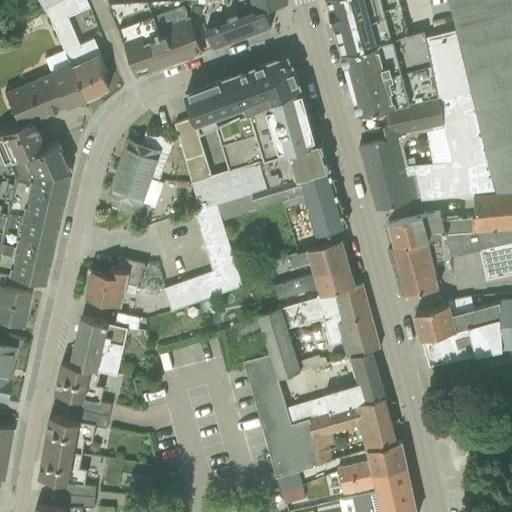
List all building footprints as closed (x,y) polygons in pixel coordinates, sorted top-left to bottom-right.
[(44,9),(60,0),(36,0),(42,10),(44,9)] [(62,50),(83,98),(108,87),(102,74),(107,72),(92,38),(77,44),(65,16),(87,6),(84,0),(60,0),(44,9),(62,50)] [(139,73),(202,51),(184,0),(129,0),(107,1),(118,27),(122,26),(139,73)] [(283,0),(184,0),(202,51),(271,25),(266,8),(285,3),(283,0)] [(418,0),(325,0),(342,54),(355,49),(388,39),(404,35),(427,28),(418,0)] [(511,0),(448,0),(471,90),(496,192),(511,190),(511,0)] [(342,54),(359,112),(385,107),(438,96),(427,28),(404,35),(388,39),(355,49),(342,54)] [(15,123),(0,129),(0,165),(8,162),(42,146),(30,120),(63,105),(63,106),(83,98),(62,50),(42,58),(49,73),(1,93),(15,123)] [(215,127),(300,89),(290,63),(280,58),(253,68),(253,70),(236,76),(236,75),(185,94),(200,134),(215,127)] [(228,169),(321,141),(321,140),(315,142),(314,138),(315,138),(303,91),(301,92),(300,89),(215,127),(228,169)] [(413,173),(415,172),(420,199),(473,194),(496,192),(471,90),(438,96),(385,107),(388,124),(383,125),(385,137),(358,144),(369,181),(387,177),(387,179),(413,173)] [(221,201),(329,168),(321,141),(228,169),(214,173),(192,116),(174,123),(199,208),(216,203),(221,201)] [(125,157),(122,167),(158,180),(172,140),(146,131),(142,144),(129,140),(123,157),(125,157)] [(55,140),(42,146),(8,162),(14,174),(6,208),(56,219),(68,169),(55,140)] [(158,180),(122,167),(118,176),(116,175),(110,192),(124,197),(119,210),(145,219),(151,205),(155,207),(163,181),(158,180)] [(226,218),(256,209),(256,208),(280,201),(282,207),(306,200),(316,235),(346,225),(345,223),(339,204),(339,203),(339,201),(338,201),(335,190),(333,182),(332,182),(329,171),(329,170),(329,168),(221,201),(226,218)] [(419,197),(413,173),(387,179),(387,177),(369,181),(376,209),(419,197)] [(511,190),(496,192),(473,194),(476,221),(472,222),(471,217),(461,219),(461,217),(457,218),(457,214),(440,215),(439,211),(421,213),(388,222),(384,228),(388,242),(387,246),(395,244),(446,233),(511,227),(511,226),(511,190)] [(242,285),(216,203),(199,208),(193,210),(212,270),(163,287),(171,310),(242,285)] [(0,271),(42,281),(56,219),(6,208),(0,234),(0,271)] [(394,270),(401,294),(438,284),(434,262),(451,258),(451,255),(479,249),(485,279),(511,272),(511,228),(511,227),(446,233),(395,244),(387,246),(394,270)] [(316,275),(349,265),(341,239),(287,255),(291,268),(312,262),(315,272),(316,275)] [(91,269),(85,296),(122,304),(125,290),(135,293),(136,285),(139,286),(144,261),(119,255),(116,268),(110,267),(109,272),(91,269)] [(260,263),(243,268),(247,283),(265,278),(260,263)] [(321,294),(354,284),(349,265),(316,275),(315,272),(273,284),(277,298),(319,286),(321,294)] [(0,318),(21,323),(28,292),(1,286),(4,273),(0,271),(0,318)] [(350,356),(372,349),(379,347),(362,282),(354,284),(321,294),(316,295),(317,297),(257,313),(257,315),(262,332),(269,353),(277,377),(326,363),(324,356),(318,354),(298,360),(287,327),(323,317),(330,344),(341,341),(346,357),(350,356)] [(511,294),(499,295),(499,300),(501,317),(421,338),(428,364),(503,348),(511,347),(511,294)] [(501,317),(499,300),(472,308),(470,296),(450,301),(450,303),(414,313),(421,338),(501,317)] [(114,323),(81,316),(70,362),(99,369),(117,373),(128,326),(137,328),(140,317),(117,312),(114,323)] [(262,332),(257,315),(232,323),(237,339),(262,332)] [(12,348),(0,344),(0,398),(4,400),(8,380),(5,379),(12,348)] [(291,423),(384,395),(372,349),(350,356),(353,369),(352,370),(354,379),(356,380),(357,383),(324,393),(325,395),(286,407),(291,423)] [(367,447),(396,441),(384,395),(291,423),(286,407),(277,377),(269,353),(243,360),(277,476),(296,469),(320,462),(314,438),(360,424),(366,447),(367,447)] [(58,376),(95,384),(99,369),(70,362),(62,360),(58,376)] [(71,407),(109,415),(111,402),(100,400),(104,386),(95,384),(58,376),(55,391),(74,396),(71,407)] [(46,431),(84,439),(92,440),(95,425),(106,427),(109,415),(71,407),(69,418),(49,415),(46,431)] [(10,426),(0,425),(0,478),(1,479),(1,477),(10,427),(10,428),(10,426)] [(44,446),(82,452),(84,439),(46,431),(44,446)] [(340,480),(406,465),(401,440),(396,441),(367,447),(369,459),(337,466),(340,480)] [(41,461),(80,467),(82,452),(44,446),(41,461)] [(57,493),(94,496),(95,485),(84,483),(87,468),(80,467),(41,461),(38,476),(58,480),(57,493)] [(376,491),(410,483),(406,465),(340,480),(343,494),(375,486),(376,491)] [(296,469),(277,476),(281,492),(301,486),(296,469)] [(416,511),(410,483),(376,491),(352,497),(355,511),(416,511)] [(35,511),(82,511),(82,506),(93,506),(94,496),(57,493),(56,506),(35,505),(35,511)]
